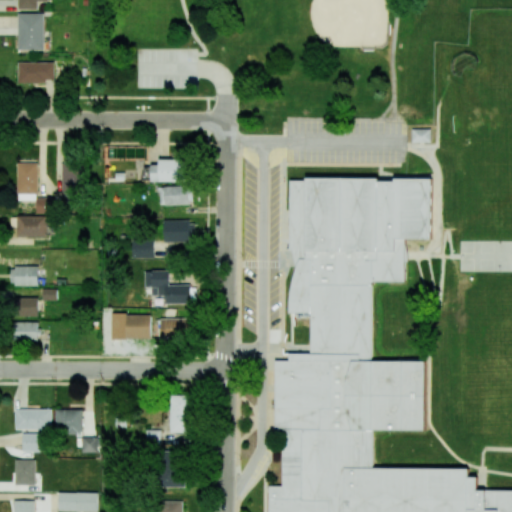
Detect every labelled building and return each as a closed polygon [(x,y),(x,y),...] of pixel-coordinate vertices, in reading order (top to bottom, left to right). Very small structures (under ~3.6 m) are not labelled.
[(17,0),(18,9),(38,9),(38,2),(48,2),(48,0),(17,0)] [(18,50),(44,50),(44,13),(18,13),(18,50)] [(18,82),(54,82),(54,62),(18,62),(18,82)] [(431,129),(412,129),(412,142),(431,142),(431,129)] [(151,181),(187,182),(187,160),(159,159),(159,164),(151,164),(151,181)] [(17,193),(37,193),(38,163),(17,162),(17,193)] [(62,192),(83,193),(84,162),(62,162),(62,192)] [(438,181),(291,181),(292,257),(303,257),(297,280),(293,311),(292,316),(314,316),(314,355),(294,354),(294,363),(279,362),(277,438),(287,438),(287,488),(273,487),(272,511),(511,511),(511,493),(484,493),(484,481),(476,481),(476,472),(379,471),(380,433),(432,433),(433,366),(380,365),(379,288),(412,289),(412,244),(437,244),(438,181)] [(193,204),(193,186),(159,186),(159,204),(193,204)] [(36,213),(54,213),(53,195),(18,196),(18,200),(36,200),(36,213)] [(17,237),(47,237),(48,216),(18,215),(17,237)] [(164,221),(164,242),(195,241),(194,220),(164,221)] [(154,258),(154,239),(133,239),(132,258),(154,258)] [(10,266),(10,285),(38,285),(38,266),(10,266)] [(191,284),(169,285),(169,270),(144,270),(144,287),(151,286),(151,295),(165,295),(165,303),(191,303),(191,284)] [(56,288),(42,289),(43,299),(57,299),(56,288)] [(38,297),(15,297),(14,315),(37,316),(38,297)] [(150,314),(111,314),(111,338),(150,339),(150,314)] [(161,338),(191,337),(191,317),(160,318),(161,338)] [(13,341),(38,342),(39,322),(14,321),(13,341)] [(169,432),(189,433),(190,395),(170,395),(169,432)] [(51,429),(52,409),(16,409),(15,429),(51,429)] [(97,452),(97,437),(82,437),(83,409),(56,409),(56,433),(79,434),(79,452),(97,452)] [(41,451),(40,433),(22,433),(23,451),(41,451)] [(35,485),(35,460),(15,459),(15,484),(35,485)] [(185,487),(185,463),(161,464),(162,487),(185,487)] [(98,492),(58,492),(58,511),(98,511),(98,492)] [(34,511),(34,500),(14,501),(13,511),(34,511)] [(159,511),(183,511),(184,501),(160,501),(159,511)]
